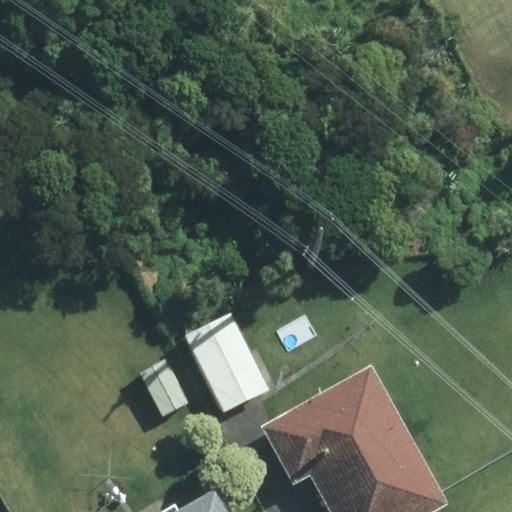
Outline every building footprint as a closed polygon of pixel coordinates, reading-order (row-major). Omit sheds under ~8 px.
[(296,308),(269,323),(283,348),(309,334),(296,308)] [(263,386),(225,313),(182,336),(220,408),(263,386)] [(165,358),(137,373),(161,416),(188,402),(165,358)] [(359,366),(254,424),(284,478),(303,468),(327,511),(413,511),(432,502),(359,366)] [(164,511),(211,511),(199,491),(164,511)]
